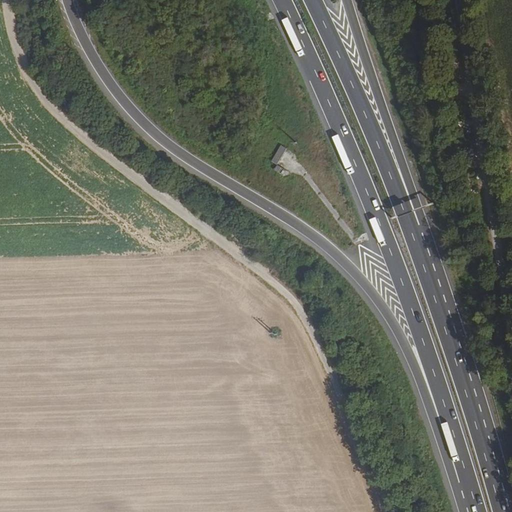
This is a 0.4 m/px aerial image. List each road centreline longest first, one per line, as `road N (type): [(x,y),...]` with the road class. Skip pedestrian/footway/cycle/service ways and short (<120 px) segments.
road 1 (trunk): [(67,0),(94,60),(145,127),(326,246),(356,276),(397,333),(468,482)]
road 2 (trunk): [(281,0),(382,232),(468,482)]
road 3 (trunk): [(504,511),(419,240)]
road 4 (trunk): [(419,240),(311,0)]
road 5 (trunk): [(419,240),(417,200),(346,0)]
